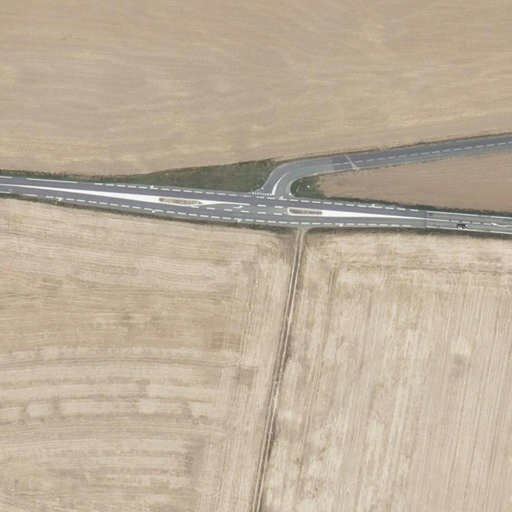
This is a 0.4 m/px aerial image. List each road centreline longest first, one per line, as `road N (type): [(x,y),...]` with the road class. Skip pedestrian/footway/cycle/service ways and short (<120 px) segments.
road 1 (tertiary): [(265,212),(277,184),(302,169),(511,143)]
road 2 (secondary): [(265,212),(0,186)]
road 3 (secondary): [(511,229),(265,212)]
